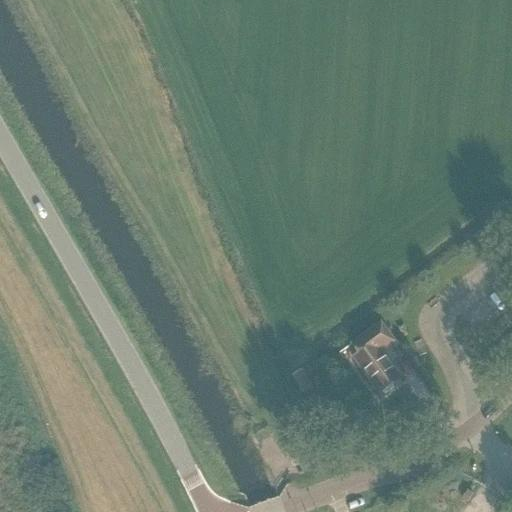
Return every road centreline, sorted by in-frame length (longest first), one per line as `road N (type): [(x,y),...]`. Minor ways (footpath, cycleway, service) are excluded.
road 1 (tertiary): [(209,511),(0,137)]
road 2 (residential): [(482,416),(411,465),(283,509)]
road 3 (unclassified): [(511,262),(434,323),(482,416)]
